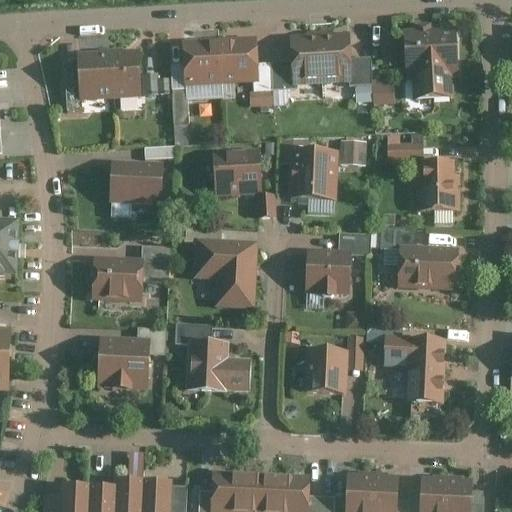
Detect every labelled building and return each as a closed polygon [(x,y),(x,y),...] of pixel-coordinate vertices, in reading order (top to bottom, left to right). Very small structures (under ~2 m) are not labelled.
[(459,80),(456,31),(404,33),(406,83),(412,83),(413,104),(454,103),(453,80),(459,80)] [(397,70),(397,36),(382,36),(382,70),(397,70)] [(351,86),(350,62),(350,37),(321,39),(323,89),(349,86),(351,86)] [(295,90),(323,89),(321,39),(289,40),(290,65),(291,90),(295,90)] [(258,67),(256,41),(221,43),(222,89),(252,87),(258,87),(258,67)] [(222,89),(221,43),(182,45),(183,91),(222,89)] [(123,56),(112,57),(114,99),(141,98),(139,56),(123,57),(123,56)] [(100,59),(79,60),(80,85),(81,101),(82,101),(114,99),(112,57),(100,57),(100,59)] [(370,61),(350,62),(351,86),(349,86),(349,90),(371,89),(370,61)] [(291,90),(290,65),(271,66),(273,93),(295,92),(295,90),(291,90)] [(271,66),(258,67),(258,87),(252,87),(253,94),(249,95),(250,111),(274,109),(273,93),(271,66)] [(389,89),(389,81),(373,83),(375,109),(395,108),(393,88),(389,89)] [(80,85),(66,86),(67,115),(83,114),(82,101),(81,101),(80,85)] [(188,127),(186,94),(171,95),(173,128),(188,127)] [(388,165),(424,164),(424,137),(412,137),(412,147),(400,147),(400,140),(388,140),(388,165)] [(364,170),(366,146),(341,144),(340,168),(364,170)] [(261,199),(257,154),(211,157),(215,202),(261,199)] [(336,205),(338,156),(290,154),(289,204),(336,205)] [(160,209),(163,166),(111,165),(108,206),(160,209)] [(455,180),(455,166),(420,165),(421,188),(415,188),(415,216),(460,215),(460,180),(455,180)] [(276,220),(274,200),(256,201),(257,223),(276,220)] [(0,282),(17,283),(18,227),(0,226),(0,282)] [(184,246),(194,246),(194,242),(221,244),(222,232),(185,230),(184,246)] [(417,251),(417,235),(380,234),(379,250),(417,251)] [(369,259),(370,239),(339,238),(338,254),(351,254),(351,258),(369,259)] [(213,312),(254,313),(257,246),(221,244),(194,242),(194,246),(193,282),(215,284),(213,312)] [(141,250),(140,263),(143,263),(142,285),(168,287),(170,251),(141,250)] [(457,295),(458,252),(399,251),(398,293),(457,295)] [(306,253),(305,297),(318,298),(318,301),(336,302),(336,299),(349,300),(351,258),(351,254),(338,254),(306,253)] [(140,263),(94,260),(91,304),(141,306),(142,285),(143,263),(140,263)] [(174,348),(187,349),(187,345),(211,347),(212,329),(176,328),(174,348)] [(137,332),(137,342),(150,343),(149,360),(164,360),(166,334),(137,332)] [(0,393),(7,393),(8,362),(8,354),(9,338),(0,337),(0,393)] [(446,343),(384,339),(382,372),(407,373),(410,373),(444,375),(446,343)] [(137,342),(99,341),(96,393),(147,395),(149,360),(150,343),(137,342)] [(348,356),(347,375),(363,376),(364,342),(348,341),(348,356)] [(228,348),(211,347),(187,345),(187,349),(184,396),(248,398),(250,364),(227,362),(228,348)] [(346,400),(347,375),(348,356),(305,354),(303,398),(346,400)] [(443,411),(444,375),(410,373),(408,409),(443,411)] [(241,511),(244,477),(212,475),(211,496),(209,511),(241,511)] [(273,511),(275,479),(244,477),(241,511),(273,511)] [(308,511),(309,501),(309,480),(275,479),(273,511),(308,511)] [(373,511),(374,480),(349,479),(346,511),(373,511)] [(374,480),(373,511),(396,511),(398,480),(374,480)] [(447,511),(448,483),(422,482),(419,511),(447,511)] [(471,511),(473,484),(448,483),(447,511),(471,511)] [(114,486),(114,494),(112,511),(140,511),(142,487),(114,486)] [(169,511),(171,490),(171,488),(142,487),(140,511),(169,511)] [(185,511),(186,491),(171,490),(169,511),(185,511)] [(86,511),(87,494),(59,493),(58,503),(58,511),(86,511)] [(112,511),(114,494),(87,494),(86,511),(112,511)] [(209,511),(211,496),(199,496),(198,511),(209,511)] [(334,511),(335,502),(309,501),(308,511),(334,511)] [(58,511),(58,503),(43,503),(42,511),(58,511)]
